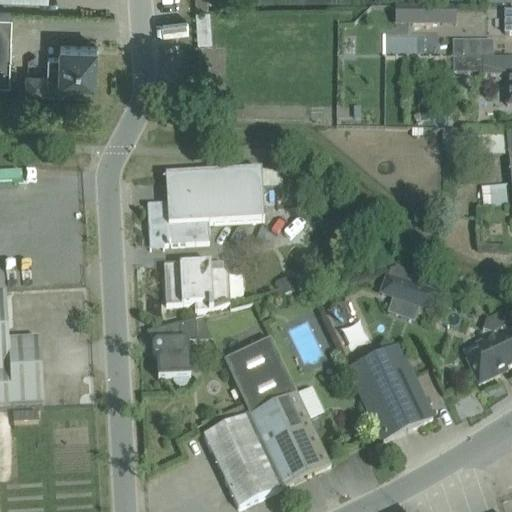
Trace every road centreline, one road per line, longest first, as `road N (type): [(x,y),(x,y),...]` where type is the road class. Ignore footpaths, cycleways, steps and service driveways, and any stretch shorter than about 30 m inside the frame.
road 1 (unclassified): [(124,511),(105,172),(141,100),(140,0)]
road 2 (unclassified): [(358,511),(511,422)]
